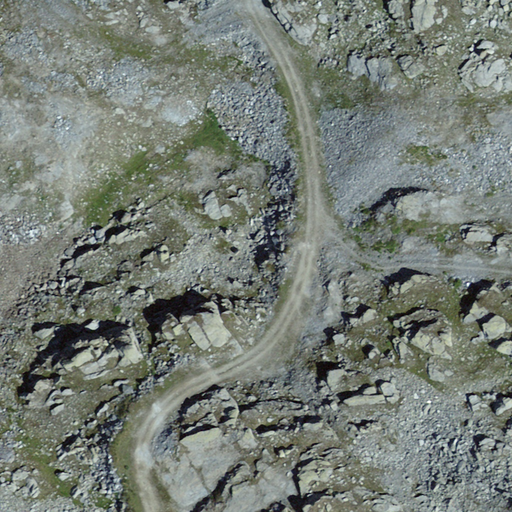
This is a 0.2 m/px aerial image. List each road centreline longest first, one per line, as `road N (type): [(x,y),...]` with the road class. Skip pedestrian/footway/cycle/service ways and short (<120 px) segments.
road 1 (track): [(313,259),(292,315),(255,363),(148,420),(133,449),(147,511)]
road 2 (track): [(245,0),(297,102),(310,150),(313,259)]
road 3 (track): [(313,259),(511,276)]
